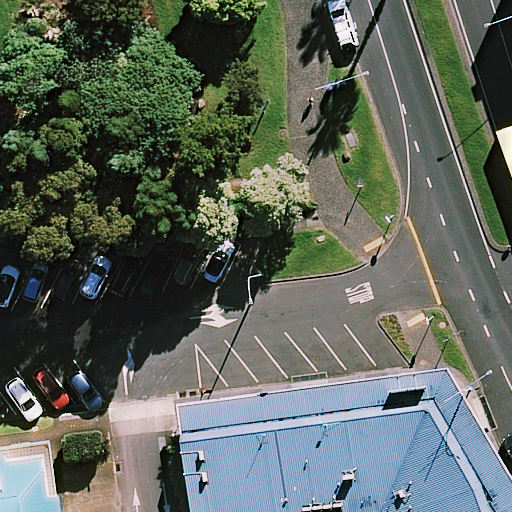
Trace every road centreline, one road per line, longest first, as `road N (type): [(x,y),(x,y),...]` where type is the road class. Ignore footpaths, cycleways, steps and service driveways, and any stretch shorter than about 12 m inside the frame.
road 1 (unclassified): [(0,344),(435,286),(485,270)]
road 2 (secondary): [(485,270),(391,0)]
